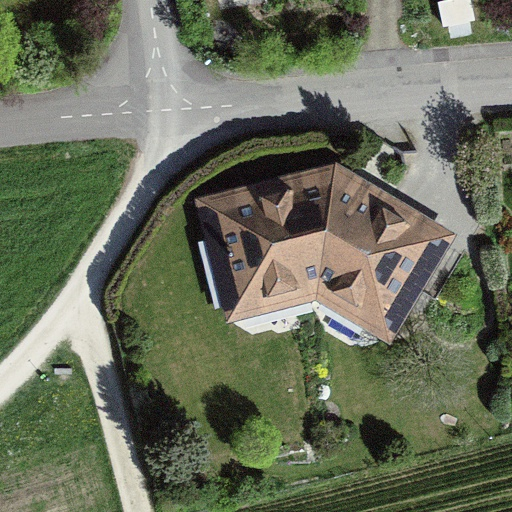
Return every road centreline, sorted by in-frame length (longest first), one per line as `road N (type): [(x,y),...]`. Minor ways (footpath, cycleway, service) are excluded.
road 1 (residential): [(161,103),(511,77)]
road 2 (track): [(161,103),(144,187),(73,299),(0,386)]
road 3 (track): [(73,299),(135,511)]
road 4 (residential): [(0,121),(161,103)]
